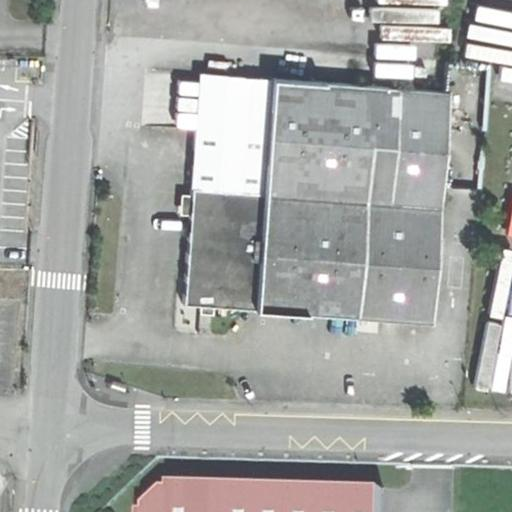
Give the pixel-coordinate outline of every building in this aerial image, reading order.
[(270,81),(197,76),(188,188),(261,194),(270,81)] [(392,147),(398,90),(270,81),(261,194),(252,313),(355,319),(369,145),(392,147)] [(355,319),(424,324),(443,93),(398,90),(392,147),(369,145),(355,319)] [(178,308),(252,313),(261,194),(188,188),(183,242),(178,308)] [(144,511),(143,511),(384,511),(385,490),(171,483),(171,489),(166,489),(150,506),(149,511),(144,511)]
